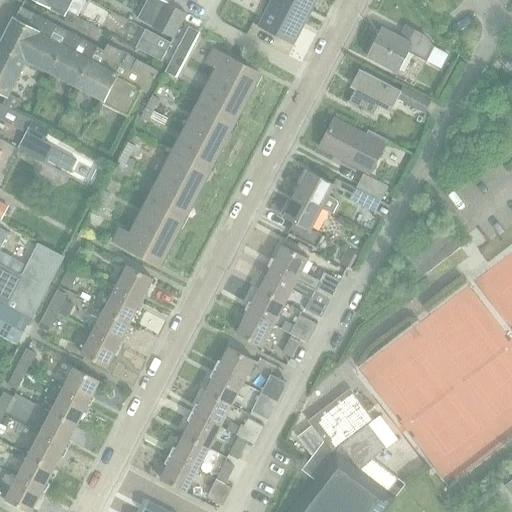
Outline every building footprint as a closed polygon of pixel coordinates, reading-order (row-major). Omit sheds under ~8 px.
[(33,0),(64,16),(67,11),(85,21),(94,4),(87,0),(33,0)] [(186,13),(160,0),(145,0),(136,19),(173,38),(186,13)] [(271,0),(271,1),(306,19),(315,0),(271,0)] [(271,1),(258,26),(276,36),(293,45),(306,19),(271,1)] [(11,19),(0,40),(0,47),(25,61),(100,101),(99,103),(127,118),(140,92),(145,95),(157,72),(107,46),(104,51),(19,6),(12,19),(11,19)] [(67,14),(63,22),(97,40),(107,46),(112,37),(84,22),(67,14)] [(448,57),(433,48),(425,38),(405,27),(399,38),(382,29),(366,57),(397,74),(408,53),(441,70),(448,57)] [(502,33),(498,27),(494,30),(496,36),(502,33)] [(175,77),(198,34),(187,28),(164,72),(175,77)] [(160,38),(151,55),(154,57),(161,61),(170,43),(160,38)] [(25,61),(0,47),(0,93),(6,96),(7,97),(8,94),(25,61)] [(247,99),(259,76),(212,51),(206,63),(220,70),(214,82),(247,99)] [(403,86),(399,93),(359,72),(351,87),(356,90),(348,104),(371,116),(376,106),(389,112),(396,99),(424,114),(431,101),(403,86)] [(234,123),(247,99),(214,82),(201,106),(234,123)] [(6,96),(0,106),(14,113),(20,101),(8,94),(7,97),(6,96)] [(152,96),(146,106),(153,111),(159,99),(152,96)] [(32,122),(32,123),(14,113),(0,106),(0,119),(26,134),(18,148),(44,162),(46,159),(70,172),(76,160),(52,148),(53,146),(43,140),(48,131),(32,122)] [(146,106),(140,118),(147,122),(153,111),(146,106)] [(222,147),(234,123),(201,106),(189,130),(222,147)] [(319,147),(370,173),(385,145),(334,118),(319,147)] [(209,171),(222,147),(189,130),(176,154),(209,171)] [(127,142),(121,153),(129,157),(134,146),(127,142)] [(3,157),(21,166),(27,154),(9,145),(3,157)] [(123,169),(129,157),(121,153),(115,165),(123,169)] [(197,195),(209,171),(176,154),(164,178),(197,195)] [(336,201),(327,196),(333,186),(307,172),(295,194),(321,208),(332,213),(337,204),(336,201)] [(364,174),(356,189),(380,201),(387,187),(364,174)] [(184,219),(197,195),(164,178),(151,202),(184,219)] [(341,196),(374,213),(380,201),(356,189),(347,184),(341,196)] [(110,194),(102,190),(97,200),(104,204),(110,194)] [(309,231),(321,208),(295,194),(283,217),(293,223),(288,232),(316,246),(321,237),(309,231)] [(98,216),(104,204),(97,200),(91,212),(98,216)] [(172,243),(184,219),(151,202),(139,226),(172,243)] [(159,267),(172,243),(139,226),(133,238),(119,230),(113,242),(159,267)] [(0,334),(16,344),(27,323),(28,324),(64,257),(38,243),(21,275),(0,263),(0,334)] [(270,267),(331,299),(340,281),(323,273),(319,280),(301,271),(308,259),(282,245),(270,267)] [(70,265),(80,270),(89,252),(79,246),(70,265)] [(347,247),(339,263),(347,268),(348,266),(350,267),(352,263),(353,263),(357,256),(354,254),(355,252),(347,247)] [(76,277),(80,270),(70,265),(60,283),(70,288),(72,285),(76,286),(80,278),(76,277)] [(114,288),(141,302),(152,279),(126,266),(114,288)] [(321,317),(331,299),(270,267),(259,288),(285,302),(292,289),(310,298),(305,309),(321,317)] [(129,323),(141,302),(114,288),(103,309),(129,323)] [(274,324),(285,302),(259,288),(247,310),(274,324)] [(66,317),(74,300),(57,289),(47,308),(57,313),(66,317)] [(48,331),(57,313),(47,308),(38,326),(48,331)] [(118,345),(129,323),(103,309),(92,331),(118,345)] [(262,347),(274,324),(247,310),(236,333),(262,347)] [(300,338),(300,339),(307,343),(317,325),(298,315),(293,325),(285,321),(281,328),(300,338)] [(290,357),(300,339),(300,338),(281,328),(277,336),(287,341),(281,352),(290,357)] [(106,367),(118,345),(92,331),(80,353),(106,367)] [(217,370),(243,383),(255,361),(228,347),(217,370)] [(16,367),(26,372),(35,353),(26,348),(16,367)] [(16,390),(26,372),(16,367),(7,385),(16,390)] [(61,390),(87,404),(99,381),(73,368),(61,390)] [(232,405),(243,383),(217,370),(205,391),(232,405)] [(271,374),(261,393),(270,397),(277,401),(287,383),(271,374)] [(313,479),(287,511),(382,511),(405,483),(372,458),(385,448),(360,415),(367,410),(349,387),(307,420),(310,425),(296,436),(311,455),(300,469),(313,479)] [(76,426),(87,404),(61,390),(50,412),(76,426)] [(220,426),(232,405),(205,391),(194,413),(220,426)] [(0,397),(0,413),(3,415),(13,397),(3,392),(0,397)] [(261,393),(252,410),(261,415),(268,418),(277,401),(270,397),(261,393)] [(65,447),(76,426),(50,412),(39,434),(65,447)] [(209,448),(220,426),(194,413),(183,434),(209,448)] [(238,436),(247,441),(248,440),(254,444),(264,426),(248,418),(245,425),(241,423),(239,426),(231,422),(227,430),(238,436)] [(53,469),(65,447),(39,434),(27,455),(53,469)] [(198,469),(209,448),(183,434),(172,456),(198,469)] [(238,458),(247,441),(238,436),(229,453),(238,458)] [(42,491),(53,469),(27,455),(16,477),(42,491)] [(186,492),(198,469),(172,456),(160,478),(186,492)] [(225,483),(234,465),(225,460),(219,472),(210,468),(207,474),(216,479),(225,483)] [(28,511),(30,511),(42,491),(16,477),(4,499),(28,511)] [(232,487),(225,483),(216,479),(206,497),(223,505),(232,487)] [(166,511),(147,502),(147,503),(148,505),(144,511),(166,511)]
